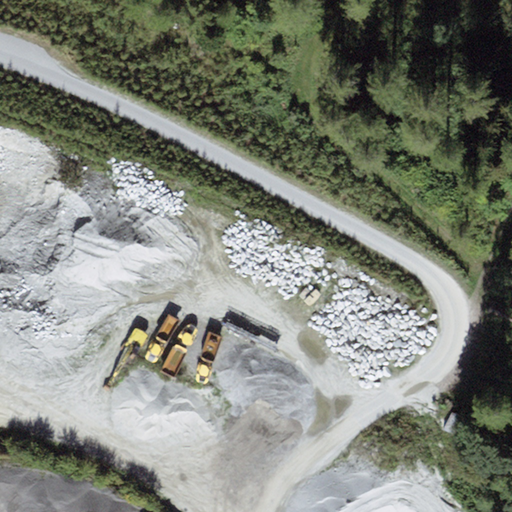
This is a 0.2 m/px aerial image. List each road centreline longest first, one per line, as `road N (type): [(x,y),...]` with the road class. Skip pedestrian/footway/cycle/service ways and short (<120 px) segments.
road 1 (track): [(331,0),(311,66),(313,98),(454,248),(453,346),(433,375),(280,435)]
road 2 (track): [(458,284),(0,62)]
road 3 (track): [(293,511),(301,490),(347,437),(433,375)]
